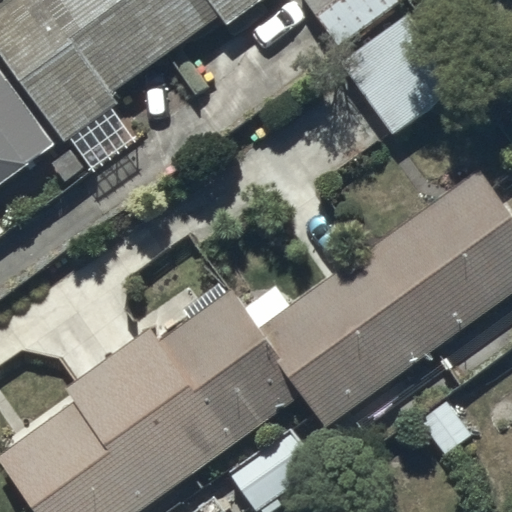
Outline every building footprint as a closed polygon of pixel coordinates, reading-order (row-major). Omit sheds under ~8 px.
[(0,185),(123,102),(115,90),(225,15),(229,21),(260,0),(8,0),(0,6),(0,185)] [(311,0),(346,42),(397,0),(311,0)] [(345,52),(398,131),(468,84),(417,9),(389,27),(387,24),(345,52)] [(2,451),(44,511),(137,511),(307,392),(329,423),(511,293),(511,193),(491,164),(295,303),(280,282),(250,303),(237,285),(164,336),(156,325),(72,384),(75,388),(4,439),(9,447),(2,451)] [(295,426),(233,468),(261,507),(322,465),(295,426)]
